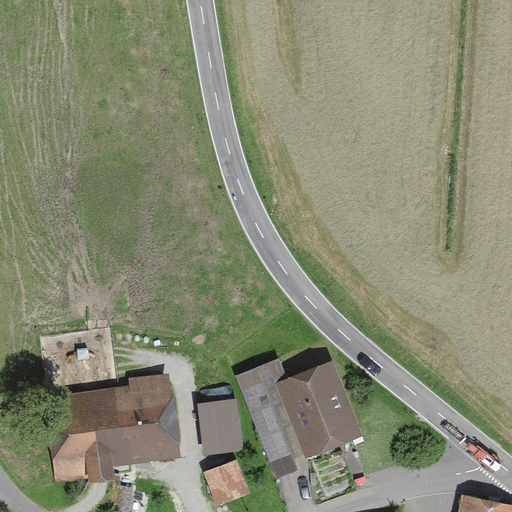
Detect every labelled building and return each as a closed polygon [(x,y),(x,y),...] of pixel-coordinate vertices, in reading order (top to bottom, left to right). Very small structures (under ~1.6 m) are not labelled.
[(349,429),(325,368),(286,383),(310,444),(349,429)] [(294,470),(288,453),(310,444),(286,383),(284,378),(245,394),(278,476),(294,470)] [(137,400),(118,404),(116,392),(44,405),(57,477),(73,474),(71,463),(91,459),(94,478),(112,475),(108,456),(129,452),(130,462),(172,455),(159,379),(134,384),(137,400)] [(240,447),(234,402),(204,405),(210,450),(240,447)] [(240,488),(232,467),(215,474),(223,495),(240,488)] [(507,511),(470,503),(468,511),(507,511)]
